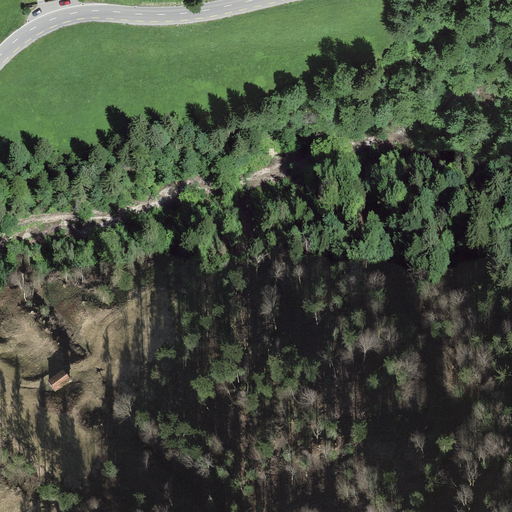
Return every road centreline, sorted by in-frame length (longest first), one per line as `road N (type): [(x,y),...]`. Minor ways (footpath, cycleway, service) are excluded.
road 1 (tertiary): [(262,0),(191,14),(72,14),(36,28),(0,58)]
road 2 (track): [(148,296),(105,325),(84,365),(33,385),(0,368)]
